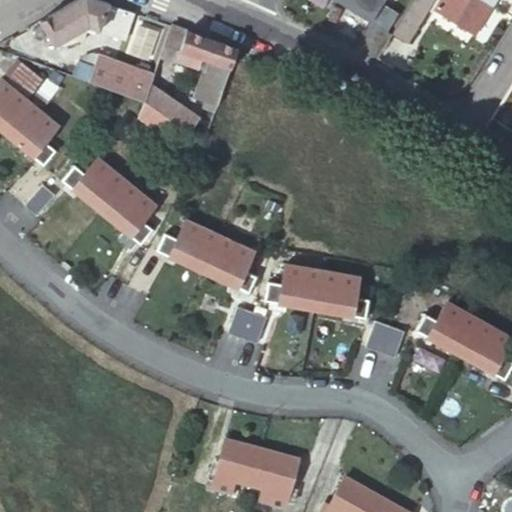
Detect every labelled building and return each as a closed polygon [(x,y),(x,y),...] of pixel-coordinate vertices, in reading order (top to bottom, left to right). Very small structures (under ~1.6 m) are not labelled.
[(98,0),(72,0),(37,20),(52,46),(86,25),(95,30),(104,2),(98,0)] [(381,0),(343,0),(341,4),(368,22),(380,3),(381,0)] [(410,0),(401,16),(390,34),(405,44),(432,1),(431,0),(410,0)] [(484,14),(492,0),(440,0),(434,10),(472,33),(484,14)] [(104,2),(95,30),(123,39),(132,12),(104,2)] [(385,32),(396,13),(380,3),(368,22),(385,32)] [(493,20),(484,14),(472,33),(482,39),(493,20)] [(135,21),(125,50),(145,57),(155,28),(135,21)] [(215,105),(235,49),(234,48),(169,25),(158,56),(195,68),(204,67),(193,96),(215,105)] [(77,60),(71,75),(117,92),(141,100),(148,83),(151,73),(147,71),(148,65),(138,62),(136,68),(95,53),(92,65),(77,60)] [(44,80),(16,59),(2,76),(30,98),(44,80)] [(0,130),(3,133),(28,102),(0,79),(0,130)] [(135,117),(161,135),(168,116),(192,133),(197,117),(148,83),(141,100),(135,117)] [(28,102),(3,133),(42,164),(55,149),(44,141),(57,125),(28,102)] [(99,211),(124,181),(96,158),(83,174),(72,165),(60,180),(99,212),(99,211)] [(132,239),(138,244),(151,230),(140,220),(153,205),(124,181),(99,211),(99,212),(121,229),(132,239)] [(54,195),(41,185),(24,206),(36,216),(54,195)] [(217,235),(184,219),(175,238),(162,233),(156,250),(201,271),(217,235)] [(121,229),(116,235),(127,244),(132,239),(121,229)] [(201,271),(246,293),(255,275),(242,269),(251,250),(217,235),(201,271)] [(313,309),(319,270),(283,264),(279,284),(265,282),(262,300),(313,309)] [(356,276),(319,270),(313,309),(363,318),(366,299),(352,296),(356,276)] [(413,330),(458,355),(471,330),(477,320),(445,302),(434,320),(423,313),(413,330)] [(249,312),(234,307),(225,333),(240,339),(249,312)] [(264,317),(249,312),(240,339),(254,344),(264,317)] [(458,355),(503,380),(511,363),(511,362),(500,356),(510,337),(477,320),(471,330),(458,355)] [(386,327),(372,322),(363,348),(377,353),(386,327)] [(401,333),(386,327),(377,353),(392,359),(401,333)] [(233,482),(249,486),(259,448),(223,438),(209,489),(229,494),(233,482)] [(249,486),(259,489),(257,502),(272,507),(282,508),(296,458),(259,448),(249,486)] [(365,511),(376,495),(342,476),(322,511),(365,511)] [(406,511),(376,495),(365,511),(406,511)] [(270,511),(272,507),(257,502),(248,499),(243,511),(270,511)]
